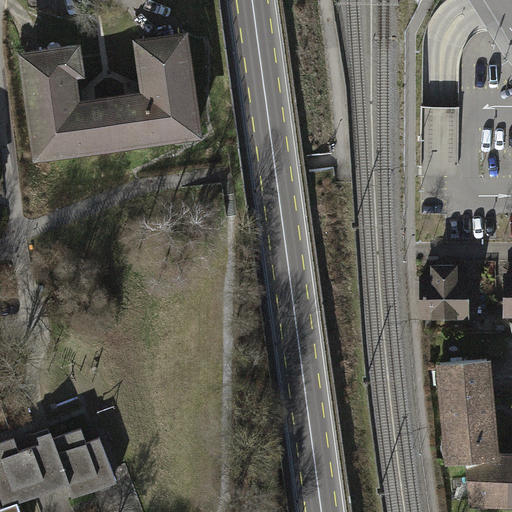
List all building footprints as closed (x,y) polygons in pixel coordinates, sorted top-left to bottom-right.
[(22,47),(37,154),(210,130),(195,23),(165,28),(142,31),(149,82),(130,85),(93,90),(87,91),(84,70),(92,69),(88,38),(32,46),(22,47)] [(422,277),(422,314),(467,314),(466,276),(461,276),(461,264),(433,265),(433,277),(422,277)] [(487,359),(441,362),(448,459),(467,456),(495,453),(487,359)] [(14,437),(0,442),(0,495),(4,506),(0,507),(0,511),(21,511),(17,502),(67,484),(72,497),(116,481),(99,436),(86,441),(81,428),(19,450),(14,437)] [(511,453),(495,453),(467,456),(469,502),(511,503),(511,453)]
